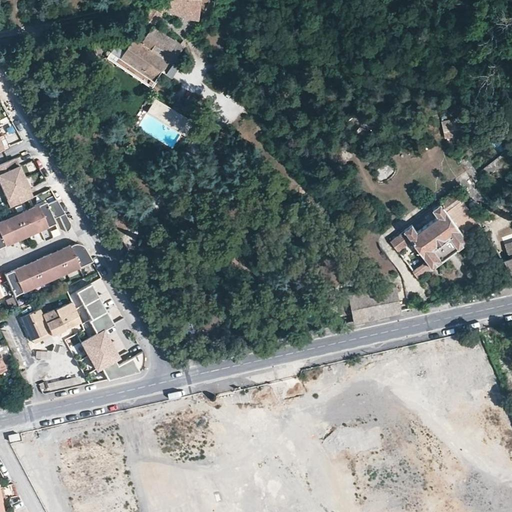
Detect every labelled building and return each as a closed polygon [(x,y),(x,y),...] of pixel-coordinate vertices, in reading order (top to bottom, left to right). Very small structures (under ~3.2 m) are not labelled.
[(199,3),(199,0),(198,0),(166,0),(165,5),(173,7),(177,9),(184,11),(198,14),(199,3)] [(184,45),(153,24),(145,36),(176,57),(184,45)] [(135,30),(118,58),(152,81),(159,70),(170,76),(176,65),(174,64),(178,58),(135,30)] [(156,102),(151,111),(179,128),(185,118),(156,102)] [(188,120),(185,118),(179,128),(183,130),(188,120)] [(192,123),(188,120),(183,130),(187,132),(192,123)] [(461,122),(452,122),(437,134),(442,138),(450,132),(461,125),(461,122)] [(33,196),(15,157),(0,164),(0,182),(11,206),(33,196)] [(417,276),(482,228),(476,219),(456,192),(433,208),(438,215),(417,231),(412,225),(391,241),(417,276)] [(57,199),(47,203),(53,218),(59,215),(64,213),(57,199)] [(46,200),(31,207),(41,229),(48,225),(46,223),(54,219),(53,218),(47,203),(46,200)] [(31,207),(17,213),(25,232),(32,229),(34,232),(41,229),(31,207)] [(3,220),(12,241),(19,238),(18,235),(25,232),(17,213),(3,220)] [(64,213),(59,215),(66,231),(68,229),(69,227),(70,225),(70,223),(64,213)] [(3,220),(0,220),(0,243),(4,241),(6,244),(12,241),(3,220)] [(511,271),(511,241),(506,243),(507,252),(511,257),(503,260),(511,271)] [(75,242),(70,244),(80,266),(91,261),(82,244),(79,243),(75,242)] [(59,252),(67,271),(80,266),(70,244),(63,247),(64,250),(59,252)] [(45,255),(54,277),(67,271),(59,252),(53,254),(52,252),(45,255)] [(33,264),(41,283),(54,277),(45,255),(37,259),(38,261),(33,264)] [(19,267),(28,289),(41,283),(33,264),(27,266),(26,264),(19,267)] [(28,289),(19,267),(11,271),(12,273),(6,276),(15,295),(28,289)] [(77,291),(84,304),(99,296),(92,282),(77,291)] [(353,320),(401,309),(396,285),(348,293),(353,320)] [(92,318),(107,310),(99,296),(84,304),(92,318)] [(51,333),(52,336),(81,322),(72,302),(43,316),(40,311),(22,319),(33,342),(34,341),(51,333)] [(90,319),(97,332),(103,329),(114,324),(107,310),(92,318),(90,319)] [(114,324),(120,336),(130,331),(123,319),(114,324)] [(81,340),(89,354),(110,342),(103,329),(97,332),(81,340)] [(35,344),(52,336),(51,333),(34,341),(35,344)] [(110,342),(89,354),(96,367),(100,365),(114,358),(117,356),(110,342)] [(78,344),(71,347),(77,359),(84,356),(78,344)] [(131,357),(138,370),(138,369),(142,364),(143,359),(143,354),(143,351),(131,357)] [(114,358),(100,365),(107,378),(136,371),(138,370),(131,357),(117,364),(114,358)]
